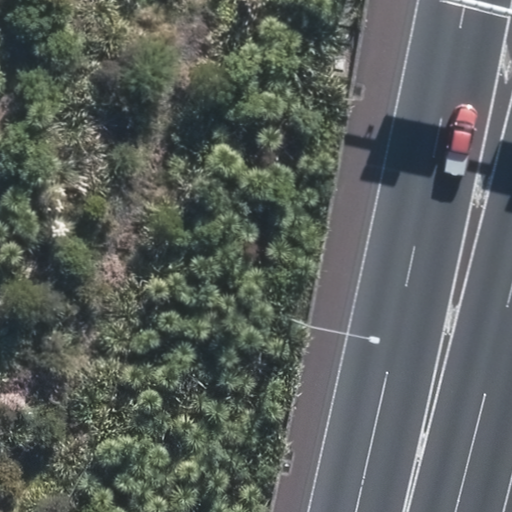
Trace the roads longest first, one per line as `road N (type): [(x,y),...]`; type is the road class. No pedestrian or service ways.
road 1 (motorway): [(364,511),(390,335),(463,0)]
road 2 (motorway): [(433,511),(511,271)]
